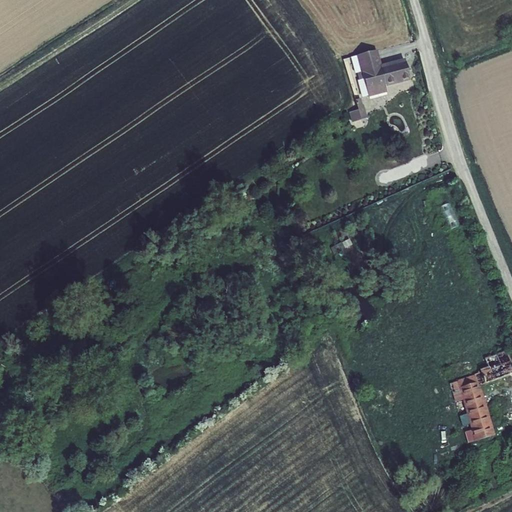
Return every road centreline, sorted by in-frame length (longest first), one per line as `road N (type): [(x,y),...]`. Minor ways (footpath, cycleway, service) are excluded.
road 1 (unclassified): [(511,291),(455,143),(413,0)]
road 2 (track): [(134,0),(0,87)]
